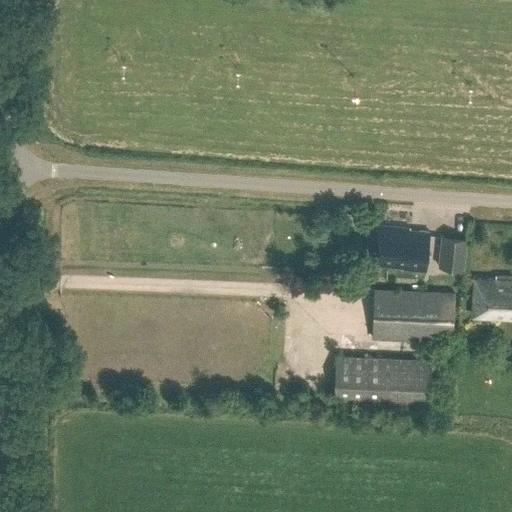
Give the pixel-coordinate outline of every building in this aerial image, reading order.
[(410,228),(379,225),(375,263),(404,266),(404,269),(426,271),(430,232),(410,230),(410,228)] [(464,238),(439,235),(436,267),(461,269),(464,238)] [(511,275),(496,275),(496,278),(475,278),(474,314),(511,315),(511,275)] [(454,291),(374,288),(372,337),(453,340),(454,291)] [(432,359),(336,355),(334,403),(430,407),(432,359)]
